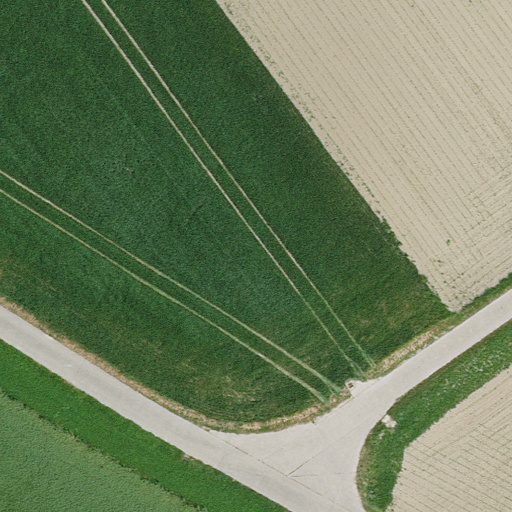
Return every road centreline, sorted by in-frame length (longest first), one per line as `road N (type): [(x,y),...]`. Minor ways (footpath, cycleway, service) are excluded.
road 1 (track): [(316,511),(0,320)]
road 2 (track): [(262,482),(511,309)]
